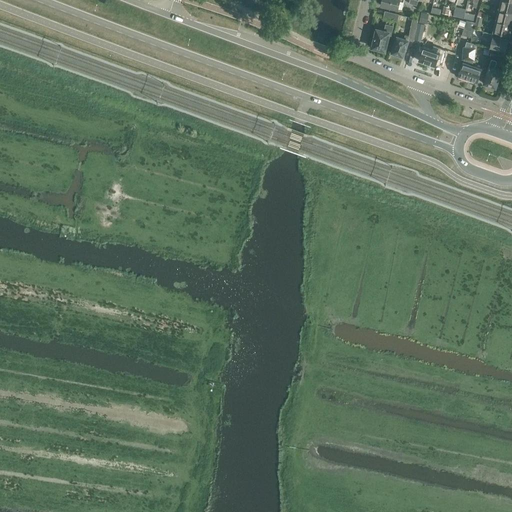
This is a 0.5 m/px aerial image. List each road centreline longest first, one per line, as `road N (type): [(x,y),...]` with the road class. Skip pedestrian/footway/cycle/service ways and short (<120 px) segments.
road 1 (primary): [(46,0),(450,148),(459,159)]
road 2 (primary): [(437,124),(132,0)]
road 3 (residential): [(415,85),(352,56),(365,0)]
